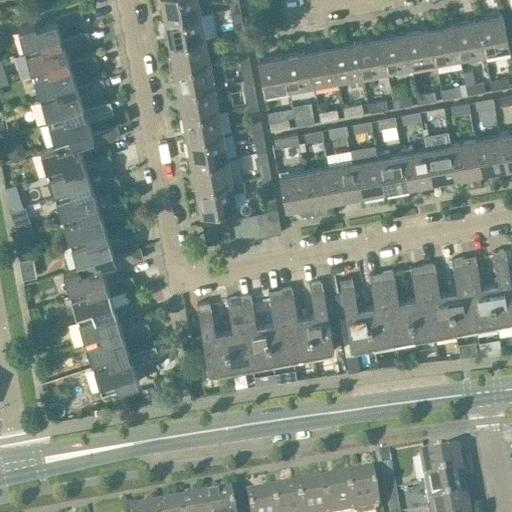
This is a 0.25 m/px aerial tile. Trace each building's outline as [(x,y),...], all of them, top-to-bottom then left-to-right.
[(160,0),(165,20),(201,13),(198,0),(160,0)] [(243,30),(239,6),(230,8),(234,31),(243,30)] [(63,43),(62,38),(58,27),(83,19),(79,7),(54,15),(55,19),(35,25),(34,22),(18,27),(26,51),(41,46),(42,49),(63,43)] [(205,37),(201,13),(165,20),(169,43),(205,37)] [(503,14),(478,19),(484,51),(509,47),(503,14)] [(460,56),(484,51),(478,19),(454,23),(460,56)] [(454,23),(429,28),(435,60),(460,56),(454,23)] [(412,65),(435,60),(429,28),(406,32),(412,65)] [(26,51),(33,75),(49,69),(50,73),(71,66),(69,62),(65,50),(90,41),(86,30),(62,38),(63,43),(42,49),(41,46),(26,51)] [(243,30),(234,31),(238,55),(248,54),(243,30)] [(406,32),(381,36),(387,69),(412,65),(406,32)] [(381,36),(357,41),(363,74),(387,69),(381,36)] [(205,37),(169,43),(173,68),(210,61),(205,37)] [(339,78),(363,74),(357,41),(332,45),(339,78)] [(332,45),(308,50),(314,83),(339,78),(332,45)] [(289,87),(314,83),(308,50),(283,54),(289,87)] [(49,69),(33,75),(41,98),(57,93),(58,96),(79,90),(77,85),(73,73),(98,65),(95,54),(69,62),(71,66),(50,73),(49,69)] [(252,78),(248,54),(238,55),(243,80),(252,78)] [(264,92),(289,87),(283,54),(258,59),(264,92)] [(214,85),(210,61),(173,68),(178,92),(214,85)] [(474,73),(463,75),(465,84),(476,82),(474,73)] [(510,86),(508,76),(489,79),(491,89),(510,86)] [(41,98),(49,121),(64,116),(66,120),(86,113),(84,108),(80,97),(106,89),(102,77),(77,85),(79,90),(58,96),(57,93),(41,98)] [(243,80),(247,104),(257,102),(252,78),(243,80)] [(483,80),(476,82),(465,84),(467,94),(485,90),(483,80)] [(178,92),(182,116),(219,109),(214,85),(178,92)] [(461,95),(459,85),(441,88),(442,98),(461,95)] [(436,99),(434,89),(416,93),(418,102),(436,99)] [(511,102),(511,92),(499,95),(501,105),(511,102)] [(412,104),(410,94),(392,98),(394,107),(412,104)] [(495,106),(493,96),(475,100),(476,109),(495,106)] [(388,108),(386,98),(368,102),(369,111),(388,108)] [(64,116),(49,121),(56,144),(57,145),(58,148),(78,141),(78,142),(93,137),(92,133),(87,120),(113,111),(109,100),(84,108),(86,113),(66,120),(64,116)] [(470,110),(468,101),(450,104),(452,114),(470,110)] [(247,104),(252,128),(261,126),(257,102),(247,104)] [(363,113),(361,103),(343,106),(345,116),(363,113)] [(445,115),(444,105),(426,109),(427,118),(445,115)] [(339,117),(337,107),(318,111),(320,120),(339,117)] [(219,109),(182,116),(187,140),(223,133),(219,109)] [(421,120),(419,110),(401,113),(403,123),(421,120)] [(314,121),(312,112),(294,115),(296,125),(314,121)] [(397,124),(395,115),(377,118),(378,128),(397,124)] [(290,126),(288,116),(269,120),(271,130),(290,126)] [(372,129),(370,119),(352,123),(354,132),(372,129)] [(117,124),(92,133),(93,137),(95,144),(121,136),(117,124)] [(348,133),(346,124),(328,127),(330,137),(348,133)] [(252,128),(256,151),(265,150),(261,126),(252,128)] [(507,127),(499,129),(506,167),(511,165),(511,131),(508,132),(507,127)] [(324,138),(322,128),(305,131),(306,141),(313,140),(324,138)] [(499,134),(475,138),(481,171),(506,167),(499,129),(498,129),(499,134)] [(223,133),(187,140),(191,163),(227,156),(223,133)] [(300,142),(298,133),(273,137),(275,147),(300,142)] [(457,176),(481,171),(475,138),(451,143),(457,176)] [(20,141),(8,145),(11,156),(24,152),(20,141)] [(40,150),(47,173),(64,168),(65,171),(85,164),(84,161),(78,142),(78,141),(58,148),(57,145),(56,144),(40,150)] [(451,143),(427,147),(433,180),(457,176),(451,143)] [(427,147),(402,152),(409,185),(433,180),(427,147)] [(265,150),(256,151),(261,176),(270,174),(265,150)] [(385,189),(409,185),(402,152),(378,156),(385,189)] [(64,168),(47,173),(55,197),(72,191),(73,195),(93,188),(92,184),(115,176),(111,165),(113,164),(109,153),(84,161),(85,164),(65,171),(64,168)] [(227,156),(191,163),(196,188),(232,181),(242,179),(238,154),(227,156)] [(378,156),(354,160),(361,194),(385,189),(378,156)] [(335,198),(361,194),(354,160),(329,165),(335,198)] [(329,165),(305,170),(311,203),(335,198),(329,165)] [(285,207),(311,203),(305,170),(279,174),(285,207)] [(275,199),(270,174),(261,176),(265,201),(275,199)] [(72,191),(55,197),(63,220),(79,215),(80,218),(101,211),(100,207),(112,203),(108,192),(120,188),(116,176),(115,176),(92,184),(93,188),(73,195),(72,191)] [(232,181),(196,188),(200,213),(201,213),(236,206),(232,181)] [(30,205),(27,196),(16,199),(18,209),(30,205)] [(79,215),(63,220),(70,244),(86,238),(88,242),(109,235),(107,231),(103,219),(128,211),(124,199),(112,203),(100,207),(101,211),(80,218),(79,215)] [(27,219),(23,208),(12,212),(16,223),(27,219)] [(277,209),(264,211),(268,235),(281,232),(277,209)] [(256,237),(268,235),(264,211),(251,213),(256,237)] [(251,213),(239,216),(243,239),(256,237),(251,213)] [(226,218),(230,237),(231,241),(243,239),(239,216),(226,218)] [(206,242),(230,237),(226,218),(202,222),(206,242)] [(100,263),(116,258),(115,254),(111,243),(136,235),(132,223),(107,231),(109,235),(88,242),(86,238),(70,244),(78,266),(79,266),(80,269),(100,263)] [(139,246),(115,254),(116,258),(119,266),(143,258),(139,246)] [(495,283),(490,284),(496,322),(511,319),(511,288),(505,249),(495,250),(493,251),(495,264),(497,275),(502,274),(503,282),(495,283)] [(475,254),(464,256),(476,326),(495,322),(496,322),(490,284),(477,287),(475,279),(480,278),(475,254)] [(456,329),(476,326),(464,256),(452,258),(456,282),(461,281),(462,289),(449,292),(456,329)] [(434,261),(423,264),(435,333),(456,329),(449,292),(436,294),(434,286),(439,285),(434,261)] [(108,287),(107,282),(100,263),(80,269),(79,266),(78,266),(63,271),(71,295),(87,290),(88,293),(108,287)] [(421,297),(408,299),(415,337),(435,333),(423,264),(410,266),(415,290),(420,289),(421,297)] [(394,341),(415,337),(408,299),(395,302),(393,293),(397,292),(393,269),(381,271),(394,341)] [(380,304),(367,307),(374,345),(394,341),(381,271),(369,273),(374,297),(378,296),(380,304)] [(132,274),(107,282),(108,287),(88,293),(87,290),(71,295),(78,319),(95,313),(96,316),(116,310),(114,306),(111,295),(136,286),(132,274)] [(352,349),(374,345),(367,307),(353,309),(352,301),(356,300),(352,276),(339,278),(343,298),(339,299),(342,317),(346,316),(348,328),(341,329),(344,347),(352,346),(352,349)] [(319,313),(306,315),(313,353),(334,349),(321,280),(308,282),(313,305),(318,304),(319,313)] [(291,284),(280,287),(292,356),(313,353),(306,315),(293,318),(291,309),(296,309),(291,284)] [(278,320),(265,323),(272,360),(292,356),(280,287),(267,289),(272,313),(277,312),(278,320)] [(252,364),(272,360),(265,323),(252,325),(250,317),(255,316),(250,292),(239,295),(252,364)] [(237,328),(224,331),(231,368),(252,364),(239,295),(226,297),(231,321),(235,320),(237,328)] [(95,313),(78,319),(86,342),(102,336),(103,340),(123,333),(123,329),(119,317),(143,309),(139,298),(114,306),(116,310),(96,316),(95,313)] [(210,372),(231,368),(224,331),(210,333),(209,325),(213,324),(209,300),(197,302),(210,372)] [(45,303),(38,305),(41,315),(48,312),(45,303)] [(86,342),(94,365),(110,360),(111,362),(131,356),(130,352),(126,341),(151,333),(147,321),(123,329),(123,333),(103,340),(102,336),(86,342)] [(474,341),(459,343),(461,355),(476,353),(474,341)] [(154,344),(130,352),(131,356),(111,362),(110,360),(94,365),(102,389),(117,384),(118,388),(139,381),(134,364),(158,356),(154,344)] [(152,387),(142,390),(144,398),(155,395),(152,387)] [(388,452),(378,453),(381,467),(391,465),(388,452)] [(419,459),(424,485),(462,478),(457,452),(419,459)] [(381,467),(385,491),(395,490),(391,465),(381,467)] [(377,511),(371,475),(346,480),(351,511),(377,511)] [(466,502),(462,478),(424,485),(428,509),(466,502)] [(351,511),(346,480),(321,484),(326,511),(351,511)] [(326,511),(321,484),(297,489),(300,511),(326,511)] [(300,511),(297,489),(272,493),(275,511),(300,511)] [(385,491),(389,511),(399,511),(395,490),(385,491)] [(249,511),(275,511),(272,493),(247,498),(249,511)] [(232,511),(229,495),(204,499),(206,511),(232,511)] [(206,511),(204,499),(179,504),(180,511),(206,511)] [(428,509),(428,511),(468,511),(466,502),(428,509)]
